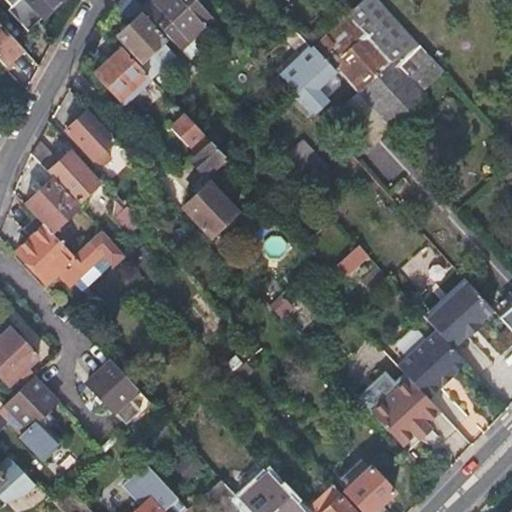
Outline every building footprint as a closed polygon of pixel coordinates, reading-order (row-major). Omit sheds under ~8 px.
[(0,0),(0,5),(25,33),(46,15),(62,0),(0,0)] [(141,59),(138,63),(150,76),(176,54),(140,13),(143,9),(135,0),(117,0),(117,1),(129,14),(135,16),(118,33),(141,59)] [(195,0),(152,0),(143,9),(182,51),(216,20),(195,0)] [(302,53),(280,73),(295,90),(311,108),(313,110),(326,99),(317,86),(334,71),(328,62),(333,59),(360,90),(395,129),(428,99),(421,92),(396,65),(347,12),(316,40),(310,45),(296,29),(293,26),(285,34),(302,53)] [(302,24),(296,29),(310,45),(316,40),(302,24)] [(0,63),(3,68),(12,60),(21,51),(0,28),(0,63)] [(122,44),(106,59),(133,86),(137,91),(151,78),(150,76),(138,63),(122,44)] [(422,47),(396,65),(421,92),(445,72),(422,47)] [(106,59),(93,72),(119,101),(133,86),(106,59)] [(295,90),(282,102),(292,115),(297,111),(302,116),(311,108),(295,90)] [(395,129),(360,90),(338,109),(370,146),(375,142),(377,145),(395,129)] [(282,102),(272,111),(330,172),(352,153),(313,110),(311,108),(302,116),(297,111),(292,115),(282,102)] [(115,139),(86,109),(65,128),(102,167),(114,156),(107,147),(115,139)] [(170,127),(187,146),(202,133),(184,114),(170,127)] [(38,140),(31,152),(48,171),(57,163),(38,140)] [(194,153),(189,157),(203,172),(222,155),(209,140),(194,153)] [(48,171),(54,177),(77,202),(98,182),(70,151),(57,163),(48,171)] [(54,177),(24,204),(42,224),(51,233),(80,206),(77,202),(54,177)] [(208,182),(183,205),(210,236),(235,212),(208,182)] [(141,220),(120,198),(110,207),(131,230),(141,220)] [(51,233),(42,224),(15,248),(45,281),(54,273),(66,287),(71,282),(80,291),(106,267),(105,265),(108,262),(110,265),(123,253),(116,246),(110,239),(102,229),(72,256),(51,233)] [(223,254),(211,242),(201,251),(213,263),(223,254)] [(368,253),(359,243),(338,262),(346,272),(368,253)] [(422,312),(425,315),(466,279),(462,274),(422,312)] [(435,326),(453,346),(465,333),(469,335),(481,324),(480,321),(493,308),(466,279),(425,315),(435,326)] [(281,320),(293,309),(280,294),(267,304),(281,320)] [(511,305),(500,316),(511,329),(511,305)] [(403,356),(424,337),(413,325),(392,345),(403,356)] [(410,376),(428,395),(465,359),(453,346),(435,326),(424,337),(403,356),(397,362),(410,376)] [(34,377),(39,372),(35,369),(30,372),(27,368),(38,357),(11,328),(0,338),(0,349),(26,377),(30,381),(34,377)] [(26,377),(0,349),(0,379),(6,387),(17,377),(21,381),(26,377)] [(236,351),(222,363),(231,373),(245,361),(236,351)] [(154,406),(110,360),(87,382),(128,428),(154,406)] [(245,361),(231,373),(241,383),(255,371),(245,361)] [(387,369),(357,397),(370,411),(402,445),(415,433),(420,439),(432,428),(427,422),(441,409),(428,395),(410,376),(401,385),(387,369)] [(57,402),(34,377),(30,381),(2,407),(0,409),(0,414),(42,458),(60,441),(46,427),(53,420),(46,413),(57,402)] [(49,497),(5,452),(0,457),(0,461),(11,472),(9,476),(39,507),(49,497)] [(203,467),(189,452),(173,467),(188,482),(203,467)] [(164,511),(179,497),(147,462),(124,484),(142,502),(131,511),(164,511)] [(372,511),(395,491),(370,465),(346,487),(368,511),(372,511)] [(243,503),(251,511),(298,511),(263,473),(250,485),(256,491),(243,503)] [(219,477),(206,490),(226,511),(251,511),(243,503),(238,497),(219,477)] [(296,478),(284,489),(294,501),(306,489),(296,478)] [(359,511),(334,484),(310,507),(315,511),(359,511)] [(256,491),(250,485),(238,497),(243,503),(256,491)] [(64,511),(80,498),(69,486),(53,501),(62,511),(64,511)]
